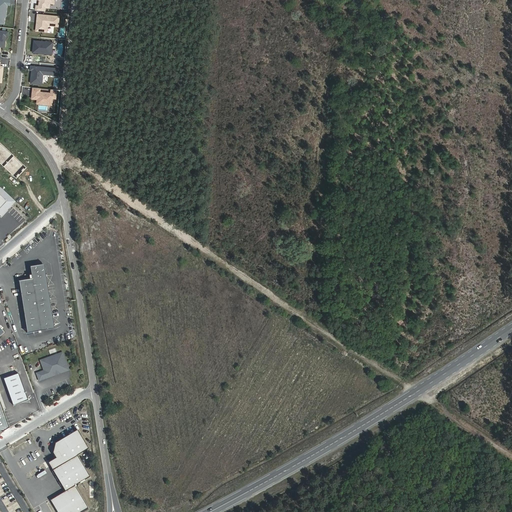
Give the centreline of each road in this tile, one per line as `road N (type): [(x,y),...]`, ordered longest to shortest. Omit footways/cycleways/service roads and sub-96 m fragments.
road 1 (track): [(511,457),(66,155),(45,152)]
road 2 (secondary): [(210,511),(511,328)]
road 3 (unknown): [(0,281),(19,339),(60,332),(49,259),(35,253)]
road 4 (tertiary): [(65,204),(94,391)]
